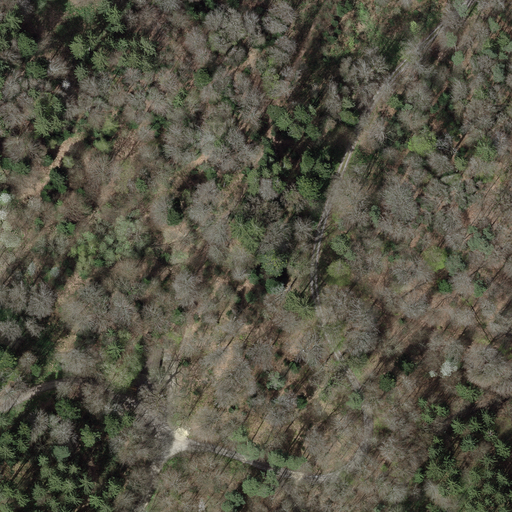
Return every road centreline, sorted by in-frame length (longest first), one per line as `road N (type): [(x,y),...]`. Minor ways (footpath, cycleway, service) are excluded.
road 1 (track): [(0,410),(30,389),(87,384),(165,429),(279,474),(318,479),(341,472),(369,435),(368,411),(319,314),(312,284),(321,222),(383,86),(477,0)]
road 2 (track): [(138,511),(165,429),(194,277),(272,106)]
road 3 (track): [(391,511),(446,424),(511,398)]
